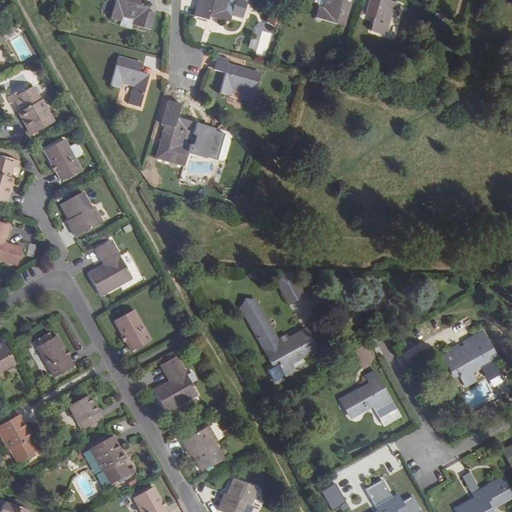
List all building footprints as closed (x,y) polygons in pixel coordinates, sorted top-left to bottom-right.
[(139,6),(140,0),(116,0),(111,17),(121,20),(123,15),(135,19),(133,24),(143,27),(149,8),(139,6)] [(197,0),(195,11),(209,18),(209,17),(228,22),(231,12),(227,10),(229,0),(197,0)] [(325,0),(323,9),(319,8),(316,18),(343,26),(350,3),(341,0),(325,0)] [(397,15),(400,4),(385,0),(369,0),(366,15),(375,17),(371,31),(385,36),(391,13),(397,15)] [(208,20),(209,18),(195,11),(193,16),(208,20)] [(121,20),(120,24),(132,28),(133,24),(135,19),(123,15),(121,20)] [(139,73),(142,64),(118,57),(110,84),(121,87),(122,82),(134,85),(129,104),(140,107),(149,75),(139,73)] [(252,101),(260,74),(228,65),(229,61),(217,57),(213,69),(225,73),(220,92),(230,95),(232,89),(243,93),(242,98),(252,101)] [(40,100),(32,86),(28,89),(15,97),(13,94),(7,97),(11,103),(15,101),(21,111),(18,112),(30,135),(54,122),(41,100),(40,100)] [(28,89),(26,87),(13,94),(15,97),(28,89)] [(187,152),(208,158),(216,130),(176,118),(179,105),(168,102),(162,123),(166,124),(156,158),(183,165),(187,152)] [(80,170),(63,140),(44,150),(52,164),(56,171),(62,181),(80,170)] [(0,202),(6,204),(13,179),(9,178),(13,167),(17,168),(19,161),(13,159),(12,162),(0,159),(0,202)] [(91,208),(82,192),(60,205),(68,220),(66,222),(75,237),(102,222),(93,207),(91,208)] [(0,261),(17,266),(22,251),(3,246),(4,242),(9,225),(0,222),(0,261)] [(132,278),(111,240),(97,248),(106,264),(103,266),(87,274),(100,296),(132,278)] [(22,251),(23,248),(4,242),(3,246),(22,251)] [(103,266),(106,264),(97,248),(93,249),(103,266)] [(320,292),(310,275),(295,284),(305,301),(320,292)] [(254,299),(239,307),(273,368),(279,365),(284,374),(285,377),(296,371),(291,363),(317,348),(306,328),(279,344),(254,299)] [(151,341),(133,310),(114,320),(122,335),(126,342),(131,352),(151,341)] [(476,380),(472,372),(498,358),(483,331),(463,342),(469,354),(459,359),(454,350),(443,356),(455,378),(459,376),(464,384),(465,386),(476,380)] [(54,378),(74,367),(68,357),(64,351),(56,337),(52,339),(50,334),(37,340),(40,345),(36,348),(54,378)] [(0,371),(15,364),(1,339),(0,339),(0,371)] [(197,395),(176,357),(163,364),(172,381),(169,382),(153,392),(165,413),(197,395)] [(169,382),(172,381),(163,364),(159,366),(169,382)] [(270,370),(275,378),(284,374),(279,365),(273,368),(270,370)] [(372,403),(384,425),(400,416),(375,370),(364,376),(369,385),(362,389),(365,394),(362,396),(359,390),(341,401),(350,418),(367,409),(366,406),(372,403)] [(464,384),(459,376),(455,378),(452,380),(456,388),(464,384)] [(99,412),(98,413),(93,404),(88,395),(67,407),(78,425),(80,424),(83,430),(104,419),(99,412)] [(483,418),(480,412),(473,416),(476,422),(483,418)] [(32,437),(19,415),(0,425),(0,435),(9,451),(10,451),(17,463),(23,460),(24,463),(42,453),(38,446),(34,448),(29,439),(32,437)] [(444,423),(440,416),(435,419),(439,427),(444,423)] [(217,442),(208,426),(182,441),(191,457),(193,456),(201,471),(223,459),(214,443),(217,442)] [(126,459),(113,436),(90,449),(102,472),(103,471),(111,485),(116,482),(117,484),(136,474),(132,468),(128,470),(122,461),(126,459)] [(511,470),(511,443),(501,450),(511,470)] [(470,473),(462,477),(477,504),(473,506),(469,501),(456,509),(457,511),(489,511),(485,504),(492,500),(496,507),(511,497),(511,492),(506,482),(502,484),(500,479),(479,491),(470,473)] [(250,505),(257,488),(233,478),(226,494),(224,494),(217,511),(219,511),(249,511),(252,505),(250,505)] [(381,481),(365,489),(378,511),(420,511),(412,497),(402,503),(398,496),(391,499),(381,481)] [(166,511),(165,508),(160,502),(153,487),(133,498),(141,511),(166,511)] [(9,505),(4,503),(0,511),(28,511),(29,511),(9,504),(9,505)]
